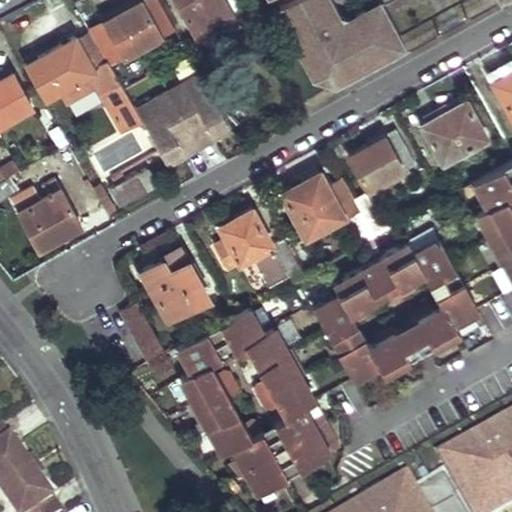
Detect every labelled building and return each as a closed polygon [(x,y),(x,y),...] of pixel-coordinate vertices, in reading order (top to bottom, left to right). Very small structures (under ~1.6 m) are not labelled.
[(174,25),(159,0),(137,0),(105,19),(124,53),(174,25)] [(178,0),(198,34),(233,13),(225,0),(178,0)] [(283,0),(279,2),(288,18),(283,21),(297,47),(302,43),(312,62),(307,65),(312,75),(339,81),(347,77),(344,71),(364,60),(354,40),(355,38),(315,26),(318,16),(333,8),(336,2),(334,0),(283,0)] [(366,4),(357,9),(367,32),(381,58),(392,52),(389,46),(405,38),(385,0),(369,9),(366,4)] [(354,40),(364,60),(366,65),(381,58),(367,32),(357,13),(357,9),(343,17),(336,2),(333,8),(318,16),(315,26),(355,38),(354,40)] [(124,53),(105,19),(90,28),(90,29),(109,62),(124,53)] [(76,38),(75,36),(39,56),(70,111),(98,96),(117,130),(140,117),(139,115),(135,108),(109,62),(90,29),(76,38)] [(302,43),(297,47),(307,65),(312,62),(302,43)] [(511,66),(511,60),(509,56),(485,70),(490,79),(511,66)] [(366,65),(364,60),(344,71),(347,77),(366,65)] [(511,66),(490,79),(511,116),(511,66)] [(0,122),(32,106),(13,71),(0,78),(0,122)] [(201,72),(184,81),(188,88),(204,79),(201,72)] [(184,81),(151,99),(155,106),(139,115),(140,117),(163,157),(179,149),(183,156),(216,137),(212,130),(229,121),(204,79),(188,88),(184,81)] [(485,134),(465,98),(449,107),(425,120),(421,122),(442,159),(485,134)] [(155,106),(151,99),(135,108),(139,115),(155,106)] [(449,107),(445,100),(421,114),(425,120),(449,107)] [(245,119),(238,108),(227,113),(234,125),(245,119)] [(229,121),(212,130),(216,137),(233,128),(229,121)] [(417,162),(396,127),(348,155),(368,192),(385,183),(381,174),(398,165),(403,173),(409,170),(408,167),(417,162)] [(183,156),(179,149),(163,157),(167,164),(183,156)] [(511,158),(475,179),(488,204),(477,209),(491,234),(486,236),(500,263),(505,260),(511,273),(511,207),(508,199),(511,197),(511,179),(510,176),(511,174),(511,158)] [(0,179),(19,170),(14,160),(0,168),(0,179)] [(403,173),(398,165),(381,174),(385,183),(403,173)] [(154,182),(146,168),(138,173),(137,170),(111,186),(120,201),(154,182)] [(344,213),(319,168),(301,178),(292,183),(280,189),(306,234),(344,213)] [(301,178),(298,172),(289,178),(292,183),(301,178)] [(0,197),(17,188),(10,177),(0,183),(0,197)] [(36,247),(80,224),(59,186),(54,189),(50,181),(41,185),(45,194),(16,210),(36,247)] [(394,224),(386,208),(376,212),(365,192),(354,197),(361,210),(375,234),(394,224)] [(271,242),(251,206),(220,223),(226,235),(214,242),(227,266),(252,252),(269,285),(289,274),(292,281),(304,274),(283,236),(271,242)] [(375,234),(361,210),(349,217),(362,242),(375,234)] [(478,306),(439,234),(413,249),(407,237),(331,278),(338,290),(313,304),(353,376),(379,362),(387,376),(412,362),(401,343),(405,341),(406,335),(401,326),(379,340),(369,345),(364,334),(347,343),(339,330),(356,320),(360,309),(358,305),(390,288),(392,291),(405,294),(408,282),(407,279),(423,270),(428,281),(446,271),(453,284),(435,293),(442,305),(432,311),(410,322),(414,331),(420,332),(424,330),(435,350),(461,335),(453,320),(478,306)] [(206,292),(179,242),(158,253),(160,257),(141,268),(145,274),(167,314),(206,292)] [(145,274),(141,268),(136,271),(138,277),(145,274)] [(446,271),(428,281),(435,293),(453,284),(446,271)] [(137,300),(121,309),(149,360),(165,351),(137,300)] [(413,310),(410,322),(432,311),(428,302),(413,310)] [(261,329),(248,305),(177,344),(190,367),(180,373),(193,398),(190,400),(204,427),(208,424),(222,448),(232,442),(239,455),(232,459),(241,469),(250,473),(258,488),(287,471),(262,425),(248,419),(244,421),(227,389),(230,388),(234,377),(221,372),(218,374),(209,358),(219,352),(210,335),(225,328),(233,344),(245,348),(248,346),(266,379),(263,381),(260,393),(271,399),(276,396),(285,412),(274,418),(300,464),(339,442),(335,434),(324,441),(314,423),(326,416),(321,408),(309,416),(302,402),(314,395),(302,373),(306,372),(292,345),(287,348),(273,322),(261,329)] [(364,334),(356,320),(339,330),(347,343),(364,334)] [(410,322),(401,326),(406,335),(405,341),(420,332),(414,331),(410,322)] [(379,340),(401,326),(388,323),(373,331),(379,340)] [(219,352),(233,344),(225,328),(210,335),(219,352)] [(420,332),(405,341),(401,343),(412,362),(435,350),(424,330),(420,332)] [(326,416),(314,423),(324,441),(335,434),(326,416)] [(471,511),(501,511),(511,506),(511,416),(440,457),(471,511)] [(274,418),(262,425),(287,471),(300,464),(274,418)] [(61,511),(37,477),(25,459),(1,424),(0,424),(0,493),(12,511),(61,511)] [(31,456),(25,459),(37,477),(42,473),(31,456)] [(429,511),(409,476),(385,489),(387,493),(356,510),(354,506),(343,511),(429,511)]
